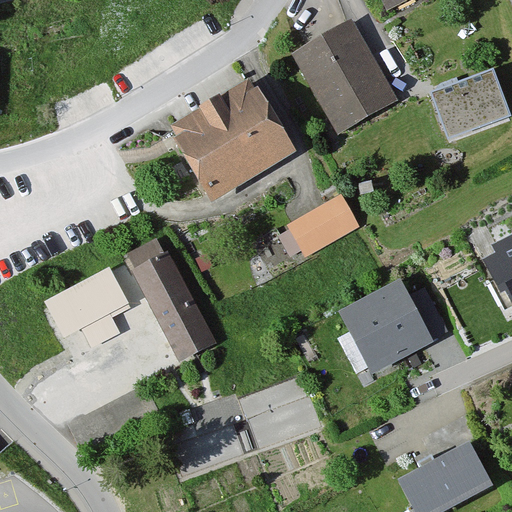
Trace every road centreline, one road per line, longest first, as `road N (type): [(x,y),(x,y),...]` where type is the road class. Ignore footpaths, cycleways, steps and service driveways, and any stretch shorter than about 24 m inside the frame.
road 1 (residential): [(0,161),(128,116),(255,28),(273,0)]
road 2 (residential): [(0,395),(109,511)]
